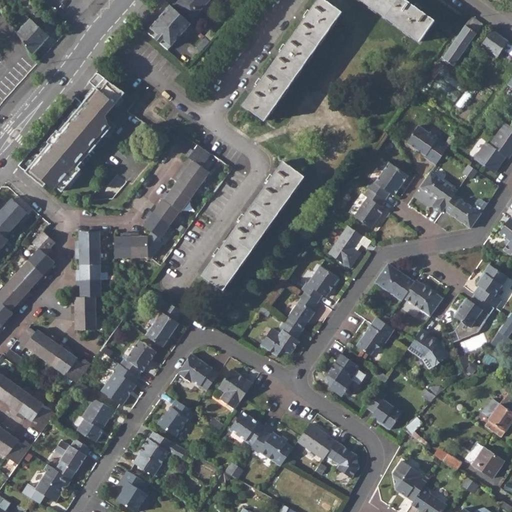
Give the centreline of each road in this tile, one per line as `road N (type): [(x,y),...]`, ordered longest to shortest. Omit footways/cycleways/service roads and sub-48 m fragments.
road 1 (residential): [(357,501),(377,460),(373,440),(294,384),(204,336),(183,347),(75,511)]
road 2 (residential): [(207,121),(250,152),(257,173),(179,285)]
road 3 (tertiary): [(127,0),(0,149)]
road 4 (residential): [(421,176),(397,208),(426,226),(425,262),(457,283),(443,309)]
road 5 (residential): [(60,219),(131,221),(181,146)]
road 6 (residential): [(293,0),(207,121)]
